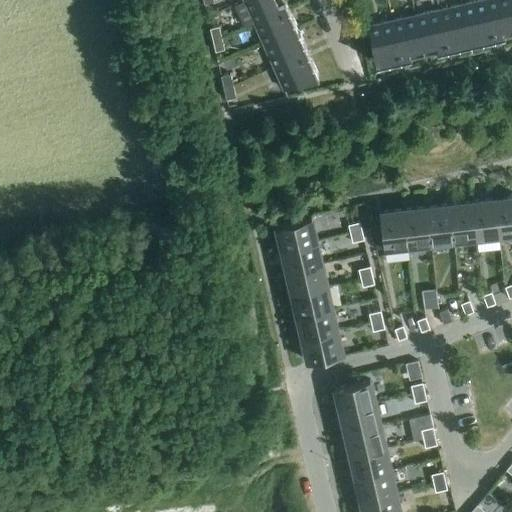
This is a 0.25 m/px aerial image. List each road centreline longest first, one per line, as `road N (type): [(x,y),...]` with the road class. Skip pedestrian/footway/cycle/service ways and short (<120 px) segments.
road 1 (residential): [(326,511),(296,377),(428,343)]
road 2 (residential): [(428,343),(451,447),(467,480),(511,447)]
